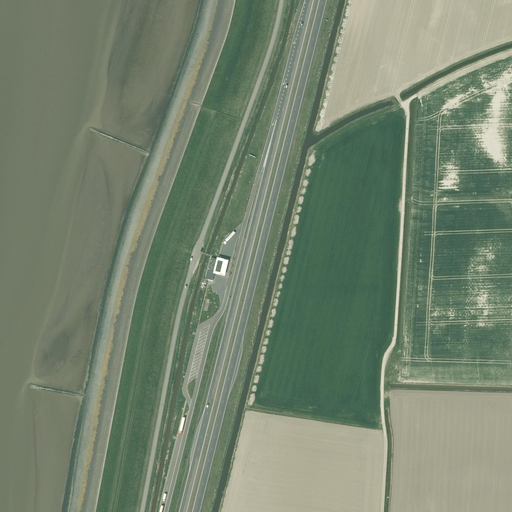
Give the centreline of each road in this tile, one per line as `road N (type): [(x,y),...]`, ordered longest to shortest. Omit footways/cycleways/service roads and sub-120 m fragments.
road 1 (unclassified): [(141,511),(196,252),(281,0)]
road 2 (trunk): [(195,511),(321,0)]
road 3 (track): [(403,103),(394,338),(382,375),(381,511)]
road 4 (trunk): [(279,120),(181,511)]
road 5 (trunk): [(309,0),(279,120)]
